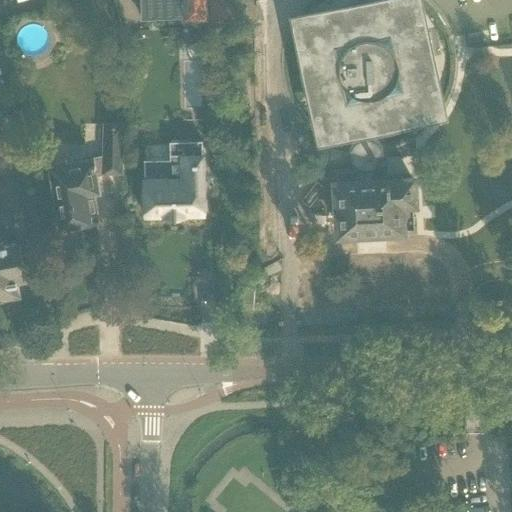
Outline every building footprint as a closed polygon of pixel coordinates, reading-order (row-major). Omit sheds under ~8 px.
[(140,0),(141,19),(166,18),(184,17),(184,20),(206,19),(204,0),(140,0)] [(210,0),(212,22),(240,21),(239,0),(210,0)] [(308,18),(307,15),(306,15),(307,19),(300,20),(301,27),(298,28),(298,29),(301,28),(304,41),(301,42),(301,43),(304,42),(307,55),(304,56),(304,57),(307,56),(310,69),(307,70),(307,71),(310,70),(313,83),(310,84),(310,85),(313,84),(316,97),(313,98),(313,99),(316,98),(319,111),(316,112),(316,113),(319,113),(322,125),(319,126),(319,127),(322,127),(324,133),(331,132),(331,135),(333,135),(332,132),(345,129),(345,132),(347,132),(346,129),(359,126),(360,129),(361,129),(360,126),(373,123),(374,126),(375,126),(374,123),(387,120),(388,123),(389,123),(388,120),(401,117),(402,120),(403,120),(402,117),(415,114),(416,117),(417,117),(416,114),(429,111),(430,114),(431,114),(430,111),(437,109),(436,102),(439,102),(439,101),(436,101),(433,88),(436,88),(436,87),(433,87),(430,74),(433,74),(433,73),(430,73),(427,60),(430,60),(430,58),(427,59),(424,46),(427,46),(427,44),(424,45),(421,32),(424,31),(424,30),(421,31),(418,18),(421,17),(421,16),(418,17),(415,4),(418,3),(418,2),(415,3),(414,0),(393,0),(392,0),(390,0),(391,1),(378,3),(377,0),(376,0),(377,4),(364,6),(363,3),(362,3),(363,7),(350,9),(349,6),(348,6),(349,10),(336,12),(335,9),(334,9),(335,13),(322,15),(321,12),(320,12),(321,16),(308,18)] [(50,163),(57,206),(61,226),(90,221),(89,215),(94,214),(90,191),(98,190),(95,174),(105,172),(121,172),(121,130),(105,130),(105,136),(103,136),(102,155),(95,156),(50,163)] [(0,294),(0,293),(17,290),(18,297),(37,294),(27,239),(18,240),(12,211),(20,210),(17,190),(15,190),(12,171),(10,172),(7,153),(5,153),(3,135),(0,134),(0,294)] [(337,170),(340,213),(341,233),(346,232),(352,235),(356,235),(362,231),(367,231),(367,234),(372,233),(372,231),(376,230),(382,233),(386,233),(392,230),(410,228),(410,230),(414,229),(414,219),(415,219),(414,210),(413,210),(412,178),(373,181),(372,170),(375,168),(377,167),(378,166),(380,163),(381,162),(382,159),(383,158),(383,156),(383,155),(383,154),(383,151),(382,149),(381,146),(380,144),(378,142),(376,140),(373,138),(370,137),(367,137),(365,137),(362,138),(359,139),(356,140),(354,142),(353,143),(352,144),(351,146),(351,147),(350,148),(350,150),(350,151),(349,153),(349,154),(349,156),(350,157),(350,159),(351,160),(351,161),(352,163),(353,164),(354,165),(356,167),(357,168),(357,169),(337,170)] [(146,190),(143,192),(143,202),(146,205),(146,216),(166,216),(170,220),(181,220),(186,215),(205,215),(205,141),(170,141),(170,159),(146,159),(147,179),(146,179),(146,190)]
